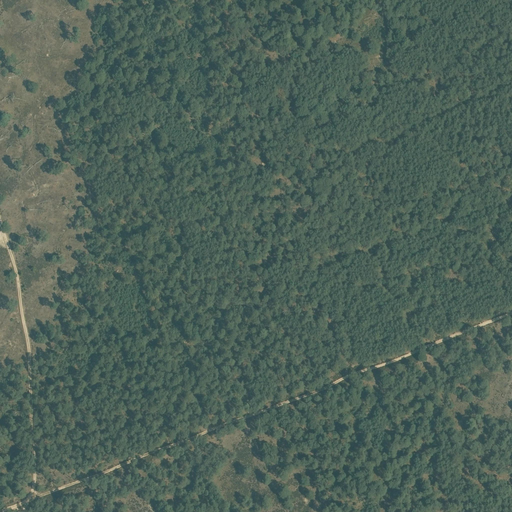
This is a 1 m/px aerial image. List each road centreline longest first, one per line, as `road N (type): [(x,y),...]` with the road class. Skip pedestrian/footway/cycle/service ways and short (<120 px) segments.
road 1 (track): [(511,312),(30,497)]
road 2 (unknown): [(6,239),(29,346),(30,497)]
